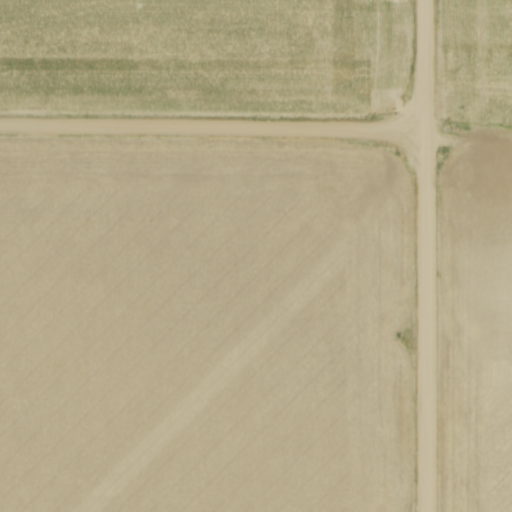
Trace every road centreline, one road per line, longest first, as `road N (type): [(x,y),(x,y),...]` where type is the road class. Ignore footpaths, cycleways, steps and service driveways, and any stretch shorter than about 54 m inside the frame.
road 1 (residential): [(429,511),(427,0)]
road 2 (residential): [(0,127),(427,130)]
